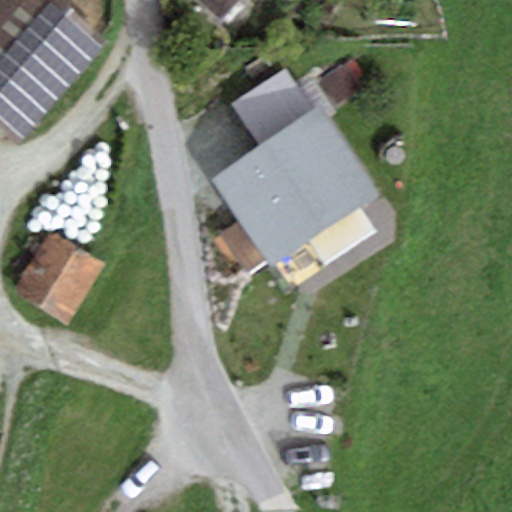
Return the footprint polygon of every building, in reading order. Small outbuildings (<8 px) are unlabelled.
[(105,47),(50,0),(0,0),(0,135),(14,149),(105,47)] [(194,0),(217,22),(238,0),(194,0)] [(257,148),(314,112),(287,70),(231,107),(257,148)] [(212,177),(240,221),(350,150),(322,107),(314,112),(257,148),(212,177)] [(265,260),(269,266),(379,195),(350,150),(240,221),(265,260)] [(265,260),(240,221),(211,239),(236,278),(265,260)] [(105,267),(50,233),(12,293),(67,327),(105,267)]
